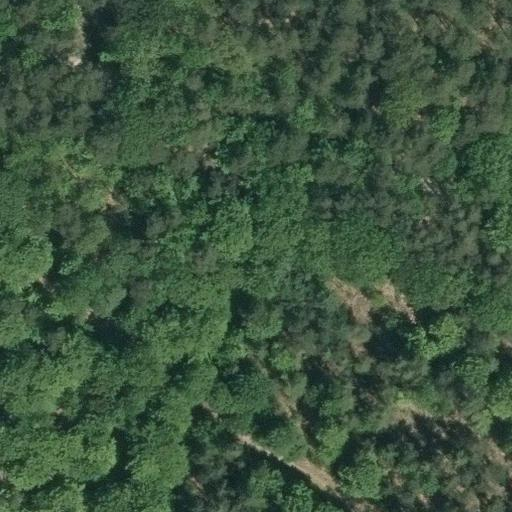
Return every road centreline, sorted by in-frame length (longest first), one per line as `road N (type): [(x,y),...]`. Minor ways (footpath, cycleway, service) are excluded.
road 1 (track): [(287,132),(264,169),(243,184),(120,511)]
road 2 (track): [(0,44),(287,132)]
road 3 (track): [(287,132),(511,211)]
road 4 (track): [(83,67),(150,126),(243,184)]
road 5 (track): [(161,394),(0,339)]
